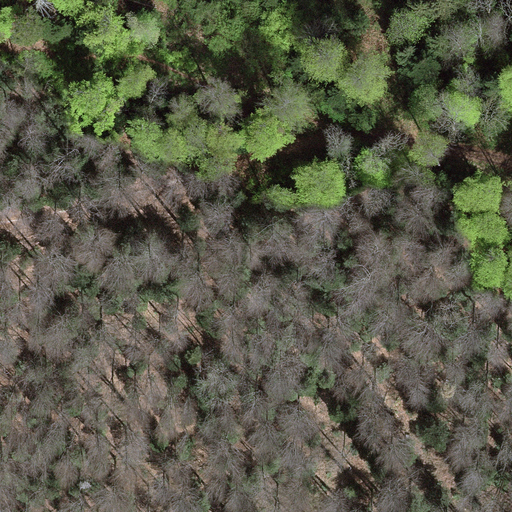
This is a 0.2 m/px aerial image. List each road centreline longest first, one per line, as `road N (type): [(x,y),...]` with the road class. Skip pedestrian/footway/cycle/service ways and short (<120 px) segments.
road 1 (track): [(351,133),(0,218)]
road 2 (track): [(351,133),(511,158)]
